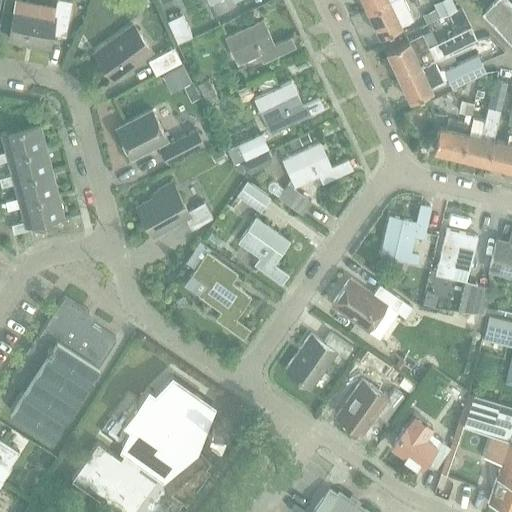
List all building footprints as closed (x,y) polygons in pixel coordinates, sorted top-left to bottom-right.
[(52,34),(65,36),(71,0),(68,0),(56,0),(53,16),(13,9),(8,38),(33,42),(33,44),(49,47),(52,34)] [(362,0),(367,10),(388,0),(362,0)] [(403,0),(388,0),(367,10),(379,36),(401,25),(413,19),(403,0)] [(511,3),(508,0),(494,0),(482,11),(511,44),(511,42),(511,3)] [(166,20),(176,42),(191,35),(181,13),(166,20)] [(289,37),(273,45),(262,21),(225,38),(237,63),(265,50),(269,58),(294,46),(289,37)] [(94,52),(113,78),(152,51),(132,24),(94,52)] [(433,60),(476,38),(470,26),(428,47),(422,34),(386,50),(399,77),(433,60)] [(148,60),(156,75),(181,61),(174,47),(148,60)] [(433,60),(399,77),(410,100),(431,90),(430,87),(443,81),(442,79),(447,76),(452,87),(486,72),(478,55),(445,70),(438,69),(433,60)] [(187,74),(182,65),(162,75),(168,85),(187,74)] [(197,84),(206,102),(217,97),(208,78),(197,84)] [(488,162),(494,139),(503,99),(507,82),(494,79),(485,120),(472,117),(468,133),(466,132),(460,156),(488,162)] [(318,98),(301,105),(290,81),(254,98),(270,132),(322,108),(318,98)] [(511,168),(511,83),(507,82),(503,99),(511,101),(511,104),(508,122),(511,123),(507,142),(494,139),(488,162),(511,168)] [(197,130),(170,144),(152,110),(116,128),(131,156),(158,143),(168,162),(204,144),(197,130)] [(199,125),(210,145),(219,140),(206,116),(200,120),(199,125)] [(8,157),(46,147),(39,123),(1,133),(6,151),(0,152),(0,161),(8,160),(8,157)] [(460,156),(466,132),(440,126),(435,149),(460,156)] [(244,158),(244,159),(268,148),(260,133),(226,150),(233,163),(244,158)] [(347,158),(331,166),(319,141),(282,159),(294,185),(322,172),(326,180),(352,168),(347,158)] [(14,180),(52,170),(46,147),(8,157),(8,160),(12,174),(0,177),(0,181),(1,187),(14,183),(14,180)] [(20,203),(58,193),(52,170),(14,180),(14,183),(18,198),(5,201),(7,210),(21,207),(20,203)] [(204,202),(188,211),(173,182),(157,190),(159,194),(137,206),(153,236),(186,218),(192,229),(213,218),(204,202)] [(238,195),(261,211),(270,198),(247,182),(238,195)] [(280,198),(304,215),(311,201),(288,184),(280,198)] [(20,203),(21,207),(24,221),(11,224),(13,233),(27,230),(26,227),(64,218),(58,193),(20,203)] [(414,229),(424,232),(430,205),(420,203),(416,220),(390,214),(380,253),(407,260),(414,229)] [(259,265),(281,281),(288,272),(274,262),(289,240),(256,217),(240,240),(265,258),(259,265)] [(450,264),(469,269),(477,235),(446,228),(435,273),(447,276),(450,264)] [(496,240),(489,268),(511,273),(511,231),(509,243),(496,240)] [(199,242),(186,261),(196,268),(192,272),(208,284),(200,296),(221,310),(216,318),(243,337),(249,328),(235,318),(250,296),(231,283),(237,274),(219,262),(207,253),(209,249),(199,242)] [(349,277),(331,304),(367,329),(386,303),(395,309),(398,312),(405,316),(412,306),(402,299),(379,283),(372,293),(349,277)] [(470,311),(477,283),(464,280),(457,309),(470,311)] [(426,283),(414,281),(412,296),(423,299),(426,283)] [(487,313),(511,318),(511,313),(484,307),(489,286),(477,283),(470,311),(476,312),(487,313)] [(8,409),(51,437),(115,338),(84,318),(88,311),(64,295),(10,378),(23,386),(8,409)] [(484,328),(487,313),(476,312),(472,325),(484,328)] [(511,318),(487,313),(484,328),(485,328),(483,338),(510,344),(511,335),(511,318)] [(345,357),(352,347),(329,331),(322,341),(310,332),(285,369),(310,387),(336,351),(345,357)] [(213,404),(171,374),(153,390),(148,386),(124,419),(130,423),(120,444),(125,448),(119,457),(96,441),(70,477),(119,511),(172,511),(181,499),(185,502),(208,469),(205,466),(209,460),(195,444),(213,404)] [(393,387),(387,396),(361,378),(335,415),(361,433),(375,413),(385,420),(403,394),(393,387)] [(508,439),(511,440),(511,406),(473,393),(463,424),(508,439)] [(413,412),(391,444),(405,454),(405,455),(406,453),(417,461),(416,462),(421,466),(425,459),(435,466),(449,447),(439,439),(427,431),(432,425),(413,412)] [(209,425),(208,426),(216,432),(217,431),(216,430),(219,422),(221,422),(221,421),(211,419),(211,421),(210,425),(209,425)] [(0,479),(2,481),(9,471),(7,469),(19,451),(0,438),(0,479)] [(511,474),(511,440),(508,439),(498,470),(511,474)] [(511,509),(511,474),(498,470),(488,501),(511,509)] [(367,511),(355,503),(351,500),(338,491),(336,493),(333,491),(329,488),(311,511),(367,511)]
